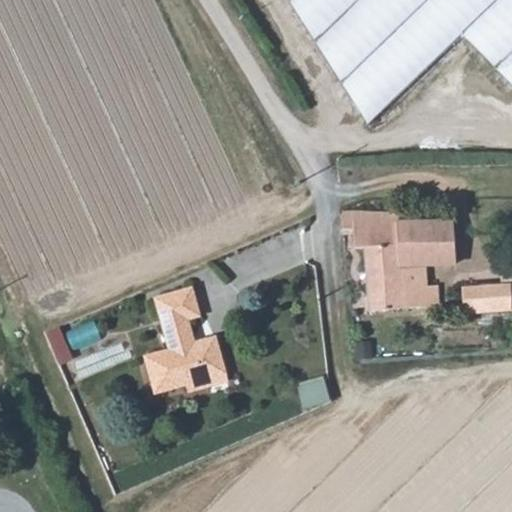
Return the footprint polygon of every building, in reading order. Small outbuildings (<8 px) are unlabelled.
[(467,47),(511,93),(511,0),(282,0),(368,135),(467,47)] [(399,222),(399,213),(342,213),(344,230),(354,230),(355,249),(365,249),(369,312),(438,307),(437,286),(424,286),(423,266),(453,265),(452,223),(399,222)] [(511,308),(511,286),(504,286),(463,291),(464,313),(511,311),(511,308)] [(211,390),(208,382),(225,377),(214,341),(193,347),(186,324),(198,320),(189,292),(154,303),(169,354),(145,362),(156,397),(187,388),(189,396),(211,390)] [(321,371),(296,379),(303,403),(328,396),(321,371)] [(208,382),(211,390),(228,385),(225,377),(208,382)]
